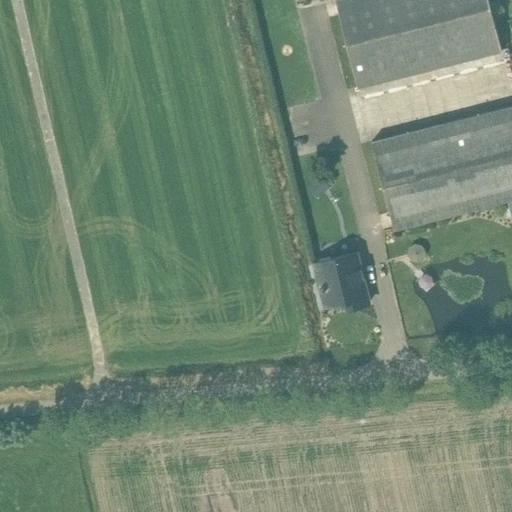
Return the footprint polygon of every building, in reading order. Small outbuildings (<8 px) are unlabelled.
[(502,50),(497,31),(489,0),(335,0),(353,67),(358,87),(502,50)] [(442,104),(447,121),(472,113),(466,96),(442,104)] [(511,106),(372,142),(394,229),(508,200),(511,216),(511,106)] [(320,175),(309,184),(318,195),(329,185),(320,175)] [(409,247),(407,254),(411,260),(418,262),(424,258),(425,251),(422,245),(415,243),(409,247)] [(356,299),(358,306),(369,303),(356,252),(315,263),(326,307),(356,299)]
